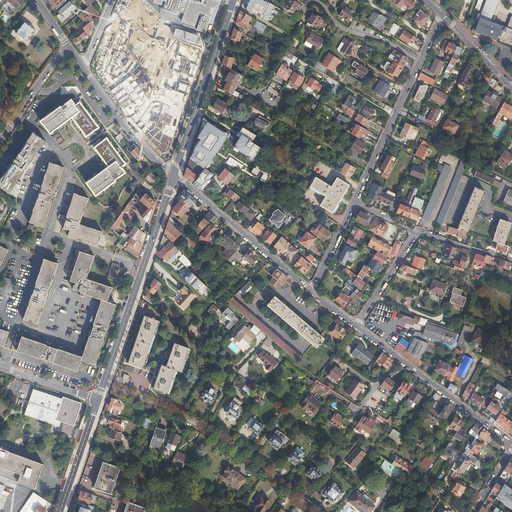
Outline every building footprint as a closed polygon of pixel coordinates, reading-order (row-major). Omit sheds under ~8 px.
[(6,0),(2,6),(9,12),(14,7),(16,9),(23,0),(6,0)] [(48,0),(51,3),(52,2),(57,8),(65,1),(64,0),(48,0)] [(125,12),(120,19),(135,27),(139,20),(128,13),(136,0),(123,0),(118,8),(125,12)] [(153,0),(153,2),(162,5),(161,9),(180,16),(181,13),(184,14),(181,22),(194,26),(199,13),(202,14),(196,30),(205,33),(209,23),(213,25),(220,0),(219,0),(153,0)] [(269,2),(264,0),(249,0),(246,9),(267,22),(276,7),(269,2)] [(293,0),(287,10),(295,15),(301,5),(293,0)] [(393,0),(392,1),(400,8),(404,4),(410,10),(417,2),(414,0),(393,0)] [(505,40),(511,17),(510,17),(506,28),(503,27),(503,29),(501,28),(502,26),(489,21),(497,0),(485,0),(476,27),(481,29),(480,33),(496,40),(497,38),(499,39),(498,41),(503,43),(505,40)] [(31,2),(25,11),(32,16),(37,10),(31,2)] [(65,6),(60,10),(65,16),(75,7),(72,4),(70,5),(69,4),(66,7),(65,6)] [(83,11),(78,15),(86,25),(89,22),(90,23),(93,20),(91,17),(97,12),(90,4),(88,6),(83,11)] [(345,7),(340,15),(349,21),(354,13),(345,7)] [(418,16),(411,23),(419,29),(429,17),(422,11),(420,9),(416,14),(418,16)] [(250,20),(251,18),(240,11),(238,17),(248,24),(250,20)] [(380,15),(373,11),(367,20),(378,27),(385,17),(380,14),(380,15)] [(313,14),(307,23),(316,28),(321,19),(313,14)] [(257,29),(253,27),(248,24),(238,17),(236,23),(253,34),(257,29)] [(511,17),(505,40),(503,43),(511,45),(511,17)] [(86,25),(74,35),(79,41),(89,33),(90,31),(91,30),(92,28),(92,26),(95,29),(97,24),(93,20),(90,23),(89,22),(86,25)] [(287,20),(281,30),(291,35),(296,25),(287,20)] [(26,41),(35,30),(24,22),(16,33),(26,41)] [(157,57),(117,22),(112,27),(141,52),(137,58),(148,67),(157,57)] [(389,31),(394,34),(399,26),(394,23),(389,31)] [(239,41),(242,33),(241,33),(234,29),(231,38),(239,41)] [(408,43),(413,35),(412,35),(408,32),(404,30),(399,38),(408,43)] [(311,32),(305,41),(318,49),(323,40),(311,32)] [(102,47),(111,56),(116,50),(125,59),(131,53),(112,36),(102,47)] [(175,59),(185,66),(199,45),(189,39),(175,59)] [(338,50),(340,51),(347,55),(349,56),(351,52),(350,51),(355,42),(352,41),(351,42),(347,39),(345,44),(342,42),(338,49),(338,50)] [(450,60),(457,47),(455,46),(455,44),(453,43),(452,44),(445,41),(441,50),(448,53),(445,59),(450,61),(450,60)] [(275,55),(278,50),(266,43),(264,47),(263,48),(275,55)] [(297,50),(291,47),(287,52),(294,55),(297,50)] [(462,49),(457,47),(450,60),(450,61),(448,64),(447,66),(452,68),(462,49)] [(394,62),(402,67),(407,58),(398,53),(393,50),(391,53),(390,52),(387,58),(393,61),(394,62)] [(335,68),(340,60),(329,53),(324,61),(335,68)] [(254,55),(248,65),(256,70),(263,60),(254,55)] [(118,82),(124,77),(102,56),(97,62),(118,82)] [(225,56),(222,64),(230,69),(233,59),(225,56)] [(444,62),(436,58),(429,72),(437,76),(444,62)] [(333,72),(335,68),(324,61),(321,65),(317,62),(314,67),(325,74),(328,69),(333,72)] [(397,76),(402,67),(394,62),(392,65),(389,64),(387,67),(390,68),(387,73),(391,76),(392,74),(397,76)] [(474,67),(468,64),(460,79),(458,84),(469,89),(472,84),(466,81),(474,67)] [(359,65),(354,74),(360,78),(362,79),(367,70),(359,65)] [(286,81),(292,72),(282,66),(279,71),(285,75),(283,79),(286,81)] [(224,81),(237,88),(243,77),(231,70),(224,81)] [(166,71),(159,80),(171,89),(178,80),(166,71)] [(294,73),(287,85),(296,91),(299,86),(300,86),(302,83),(301,82),(303,79),(294,73)] [(419,78),(424,81),(424,83),(423,86),(420,86),(413,100),(419,102),(420,99),(422,99),(428,87),(426,86),(426,83),(426,82),(432,85),(434,80),(421,73),(419,78)] [(176,85),(191,94),(196,85),(181,76),(176,85)] [(383,97),(390,86),(381,80),(374,92),(383,97)] [(118,92),(123,95),(118,102),(128,108),(134,98),(129,94),(133,88),(124,82),(118,92)] [(301,89),(299,93),(302,95),(305,90),(311,94),(315,87),(308,83),(307,84),(305,83),(302,89),(301,89)] [(223,90),(231,95),(240,100),(243,94),(234,89),(235,89),(227,84),(223,90)] [(173,90),(179,94),(182,89),(177,85),(173,90)] [(434,89),(430,97),(443,104),(447,96),(434,89)] [(487,91),(483,100),(496,107),(501,98),(487,91)] [(151,120),(136,111),(145,98),(141,95),(131,111),(134,113),(131,117),(146,127),(149,122),(155,127),(174,98),(168,94),(151,120)] [(182,95),(178,102),(186,106),(190,99),(182,95)] [(334,100),(328,96),(324,102),(331,106),(334,100)] [(348,100),(344,106),(348,108),(354,111),(356,108),(353,105),(354,103),(356,99),(350,96),(348,100)] [(227,105),(217,99),(212,108),(222,113),(227,105)] [(49,133),(69,119),(72,117),(109,166),(106,168),(89,181),(86,183),(95,196),(115,181),(114,179),(118,176),(119,177),(125,172),(122,169),(121,169),(120,167),(125,163),(106,138),(102,141),(94,131),(98,127),(79,102),(74,106),(73,104),(74,104),(71,100),(60,107),(43,120),(43,119),(40,121),(49,133)] [(511,107),(503,103),(492,123),(492,124),(495,126),(502,114),(511,118),(511,107)] [(339,114),(341,115),(342,111),(333,106),(331,109),(339,114)] [(369,120),(371,121),(373,119),(370,117),(374,111),(365,106),(363,111),(360,110),(358,114),(359,114),(369,120)] [(432,107),(427,118),(434,122),(440,109),(435,106),(434,108),(432,107)] [(310,110),(308,109),(301,121),(304,122),(310,110)] [(366,135),(368,131),(341,115),(339,114),(337,117),(345,121),(345,120),(348,122),(347,122),(352,125),(353,123),(356,125),(354,128),(351,127),(351,129),(353,130),(351,133),(359,138),(360,139),(362,137),(361,136),(361,135),(361,134),(362,132),(366,135)] [(365,126),(369,120),(359,114),(355,120),(365,126)] [(174,115),(172,119),(181,124),(183,120),(174,115)] [(72,117),(69,119),(106,168),(109,166),(72,117)] [(168,117),(166,121),(174,125),(176,121),(168,117)] [(267,123),(255,117),(252,122),(264,129),(267,123)] [(447,118),(443,127),(455,134),(459,125),(447,118)] [(335,125),(338,127),(339,124),(350,130),(351,129),(351,127),(339,119),(335,125)] [(228,135),(208,122),(198,137),(201,139),(195,148),(196,150),(191,159),(192,160),(199,165),(202,167),(206,162),(208,163),(211,157),(213,158),(228,135)] [(417,134),(419,130),(406,123),(400,136),(409,140),(413,132),(417,134)] [(160,148),(156,154),(166,161),(170,156),(166,153),(172,143),(169,141),(171,137),(170,136),(172,133),(160,125),(149,141),(160,148)] [(140,138),(146,141),(153,130),(148,126),(140,138)] [(257,135),(243,127),(239,133),(242,135),(234,147),(254,159),(261,148),(252,143),(257,135)] [(28,167),(30,163),(45,141),(32,132),(31,134),(31,135),(11,163),(12,164),(0,180),(0,187),(8,194),(28,167)] [(353,145),(351,149),(359,154),(365,144),(356,139),(354,142),(352,141),(351,144),(353,145)] [(416,155),(420,157),(424,160),(429,149),(425,147),(427,144),(422,141),(414,154),(416,155)] [(131,150),(129,152),(138,160),(143,154),(142,153),(136,147),(132,151),(131,150)] [(499,159),(497,162),(501,165),(504,167),(505,168),(511,157),(511,154),(506,150),(499,159)] [(392,170),(394,165),(390,163),(392,157),(388,155),(379,170),(387,174),(386,176),(382,174),(381,176),(387,179),(392,170)] [(237,162),(230,157),(227,162),(226,163),(229,165),(230,164),(233,166),(234,165),(235,166),(237,162)] [(192,160),(191,159),(187,164),(191,167),(196,171),(197,170),(201,172),(203,168),(202,167),(199,165),(192,160)] [(463,174),(468,163),(461,160),(456,170),(456,172),(463,174)] [(421,179),(422,177),(427,165),(423,162),(421,168),(421,169),(418,168),(413,166),(411,170),(410,174),(421,179)] [(51,203),(53,198),(63,170),(64,167),(50,163),(29,223),(43,228),(44,226),(44,225),(51,203)] [(191,167),(187,164),(186,167),(198,178),(199,176),(201,172),(197,170),(196,171),(191,167)] [(341,173),(350,178),(355,169),(346,164),(341,173)] [(428,203),(422,217),(428,219),(450,167),(444,164),(443,166),(438,164),(436,169),(441,172),(433,191),(428,203)] [(198,178),(186,167),(184,174),(185,178),(192,184),(193,184),(198,178)] [(213,174),(203,168),(201,172),(199,176),(192,184),(201,191),(211,180),(209,179),(213,174)] [(225,169),(218,177),(226,185),(233,176),(225,169)] [(494,180),(476,171),(474,176),(491,185),(494,180)] [(158,179),(151,172),(146,178),(153,185),(158,179)] [(435,223),(437,223),(440,224),(442,225),(452,200),(462,175),(456,173),(451,186),(435,223)] [(469,178),(462,175),(452,200),(442,225),(449,227),(469,178)] [(316,177),(309,188),(322,197),(323,195),(326,197),(321,205),(333,213),(349,185),(337,178),(332,187),(316,177)] [(376,201),(377,199),(381,191),(383,187),(375,183),(368,197),(376,201)] [(397,212),(407,216),(410,208),(411,205),(414,197),(417,189),(413,187),(411,192),(410,192),(407,200),(406,200),(405,203),(405,204),(404,206),(401,204),(397,212)] [(240,198),(228,188),(222,195),(225,197),(227,194),(235,200),(234,201),(233,201),(231,204),(224,211),(227,214),(240,198)] [(465,232),(467,233),(484,192),(474,188),(456,229),(465,232)] [(511,191),(508,189),(502,202),(511,205),(511,191)] [(192,205),(195,200),(184,190),(178,196),(181,199),(190,207),(191,207),(193,205),(192,205)] [(377,199),(390,206),(394,198),(381,191),(377,199)] [(67,216),(66,220),(63,229),(67,230),(67,229),(70,230),(68,236),(98,247),(98,244),(102,232),(80,224),(84,212),(88,198),(74,193),(66,216),(67,216)] [(156,203),(153,200),(152,201),(145,194),(140,200),(148,208),(142,216),(149,223),(151,217),(156,203)] [(390,206),(389,209),(393,211),(398,200),(394,198),(390,206)] [(181,199),(178,202),(187,210),(190,207),(181,199)] [(121,214),(125,217),(127,219),(130,221),(131,222),(134,218),(129,214),(128,211),(133,205),(132,204),(133,202),(131,200),(121,214)] [(250,210),(243,204),(240,201),(236,206),(245,213),(244,214),(250,220),(255,214),(250,210)] [(184,213),(187,210),(178,202),(176,205),(184,213)] [(188,216),(184,213),(176,205),(172,209),(181,217),(178,220),(182,223),(188,216)] [(410,208),(407,216),(416,220),(419,212),(410,208)] [(284,215),(276,209),(275,211),(274,210),(271,214),(271,215),(267,220),(277,228),(281,223),(279,221),(284,215)] [(208,223),(214,216),(209,212),(203,218),(204,219),(208,223)] [(364,224),(362,227),(368,229),(367,231),(373,234),(374,232),(379,224),(368,217),(368,216),(360,212),(356,220),(364,224)] [(111,228),(115,232),(125,217),(121,214),(111,228)] [(211,225),(217,219),(214,216),(208,223),(203,229),(205,231),(198,239),(208,248),(210,246),(206,243),(218,231),(211,225)] [(180,232),(183,229),(170,217),(168,221),(180,232)] [(333,221),(328,218),(323,226),(326,227),(327,225),(330,227),(333,221)] [(203,229),(208,223),(204,219),(198,225),(199,226),(203,229)] [(499,219),(492,241),(493,241),(503,244),(510,223),(499,219)] [(180,232),(168,221),(165,231),(168,235),(174,241),(181,233),(180,232)] [(252,229),(258,235),(264,228),(258,222),(252,229)] [(380,224),(379,224),(374,232),(382,237),(387,227),(380,223),(380,224)] [(442,225),(440,224),(438,231),(441,232),(441,230),(464,238),(465,232),(456,229),(449,227),(442,225)] [(311,232),(324,241),(330,233),(319,225),(315,230),(313,228),(312,229),(311,231),(311,232)] [(128,243),(139,252),(145,234),(144,233),(135,226),(133,229),(130,226),(128,229),(131,232),(127,238),(130,240),(128,243)] [(354,228),(350,236),(354,239),(357,234),(359,235),(361,230),(360,229),(359,230),(354,228)] [(268,230),(262,237),(270,244),(276,236),(268,230)] [(301,238),(300,237),(297,241),(308,249),(314,239),(306,233),(304,237),(303,236),(301,238)] [(179,256),(182,253),(176,247),(175,246),(171,242),(164,235),(161,242),(171,252),(172,251),(170,249),(171,248),(179,256)] [(188,241),(198,251),(202,247),(194,240),(193,240),(189,236),(186,238),(188,240),(188,241)] [(354,239),(350,236),(346,242),(355,247),(358,241),(354,239)] [(238,246),(227,237),(221,244),(224,247),(222,249),(229,256),(238,246)] [(273,246),(282,253),(289,244),(281,237),(273,246)] [(372,237),(367,246),(372,248),(373,247),(375,248),(375,247),(377,248),(376,251),(377,251),(386,256),(389,252),(390,253),(392,248),(372,237)] [(123,247),(138,258),(139,252),(128,243),(122,239),(117,246),(121,249),(123,247)] [(386,256),(390,259),(392,254),(396,256),(400,245),(397,244),(399,241),(396,240),(394,243),(392,248),(390,253),(389,252),(386,256)] [(507,247),(510,248),(511,247),(503,244),(493,241),(491,247),(495,249),(506,253),(507,247)] [(161,242),(158,251),(167,261),(169,259),(172,262),(177,258),(171,252),(161,242)] [(289,244),(282,253),(290,260),(298,251),(289,244)] [(0,266),(9,250),(0,245),(0,266)] [(443,257),(446,258),(450,259),(452,260),(455,254),(457,254),(458,249),(447,246),(443,257)] [(467,258),(469,250),(462,248),(459,255),(461,256),(467,258)] [(74,289),(81,291),(86,293),(103,299),(94,324),(95,324),(92,333),(91,337),(84,357),(53,347),(48,345),(21,337),(17,351),(19,352),(75,370),(75,371),(78,372),(82,360),(93,364),(93,365),(96,366),(97,364),(117,304),(108,301),(112,290),(113,287),(87,279),(95,256),(80,251),(70,280),(76,282),(74,289)] [(252,254),(248,251),(244,256),(251,262),(250,263),(252,265),(256,260),(251,255),(252,254)] [(372,259),(381,264),(386,256),(377,251),(372,259)] [(312,262),(315,258),(309,254),(306,257),(312,262)] [(483,263),(484,259),(475,255),(472,264),(482,267),(484,263),(483,263)] [(494,266),(495,262),(489,260),(491,257),(486,255),(484,259),(483,263),(484,263),(494,266)] [(416,256),(412,266),(422,269),(425,259),(416,256)] [(462,271),(467,258),(461,256),(458,262),(452,260),(450,259),(450,261),(451,262),(450,264),(451,264),(452,264),(451,267),(462,271)] [(301,257),(294,265),(304,273),(310,265),(301,257)] [(50,293),(51,288),(58,266),(59,266),(59,264),(44,258),(23,319),(39,325),(41,322),(40,322),(50,293)] [(372,259),(367,267),(377,272),(381,264),(372,259)] [(508,270),(510,263),(501,260),(500,261),(499,264),(495,262),(494,266),(497,267),(504,269),(508,270)] [(120,265),(112,262),(107,278),(115,281),(120,265)] [(269,262),(263,269),(266,272),(273,265),(269,262)] [(418,271),(418,270),(406,266),(402,264),(399,269),(415,275),(416,271),(418,271)] [(363,265),(357,276),(361,279),(367,270),(373,274),(372,276),(380,281),(382,277),(363,265)] [(350,284),(351,283),(360,289),(365,282),(361,279),(357,276),(345,267),(343,270),(350,276),(346,281),(350,284)] [(202,283),(187,268),(181,275),(186,280),(187,280),(196,289),(197,288),(201,292),(206,287),(202,283)] [(271,276),(273,278),(277,281),(283,274),(277,269),(271,276)] [(279,289),(288,278),(283,274),(277,281),(273,278),(270,282),(279,289)] [(162,285),(155,279),(151,285),(157,290),(162,285)] [(346,281),(346,280),(342,285),(344,286),(353,293),(356,289),(350,284),(346,281)] [(433,280),(430,291),(438,294),(438,295),(442,297),(442,295),(443,296),(447,285),(433,280)] [(335,300),(343,306),(344,305),(349,299),(348,299),(353,293),(344,286),(340,291),(342,292),(335,300)] [(176,303),(184,310),(195,297),(184,287),(179,292),(183,295),(176,303)] [(452,293),(449,302),(452,302),(463,306),(466,297),(460,295),(461,290),(453,287),(451,292),(452,293)] [(362,294),(356,289),(353,293),(348,299),(349,299),(344,305),(349,309),(355,301),(356,302),(362,294)] [(279,346),(298,362),(303,356),(288,342),(287,344),(285,342),(286,341),(258,317),(257,318),(255,317),(256,315),(234,297),(234,296),(228,302),(268,337),(272,341),(279,346)] [(325,339),(274,296),(266,305),(317,348),(325,339)] [(228,308),(223,312),(225,313),(226,312),(234,319),(237,321),(238,319),(230,312),(231,311),(228,308)] [(225,313),(223,312),(222,314),(230,321),(229,323),(230,323),(234,319),(226,312),(225,313)] [(400,314),(398,320),(408,324),(409,321),(416,324),(418,319),(411,315),(410,318),(400,314)] [(128,363),(133,365),(142,368),(144,363),(158,320),(144,315),(128,363)] [(418,323),(424,325),(426,319),(420,317),(418,323)] [(450,350),(456,334),(427,324),(422,339),(431,343),(437,345),(450,350)] [(346,332),(338,325),(332,332),(340,339),(346,332)] [(464,325),(457,343),(463,345),(469,328),(464,325)] [(245,326),(244,327),(244,328),(240,332),(238,334),(234,338),(239,343),(243,338),(249,343),(258,333),(252,327),(251,328),(249,326),(247,328),(245,326)] [(0,344),(4,346),(9,331),(0,328),(0,344)] [(187,328),(185,331),(191,335),(193,337),(195,334),(187,328)] [(479,329),(472,340),(483,347),(489,335),(479,329)] [(413,335),(406,349),(420,360),(428,344),(430,345),(431,343),(422,339),(413,335)] [(153,388),(168,394),(176,370),(181,371),(189,348),(174,343),(166,366),(161,365),(160,369),(153,388)] [(365,348),(359,343),(351,354),(356,358),(358,356),(368,364),(374,357),(364,349),(365,348)] [(400,345),(396,350),(403,355),(406,349),(400,345)] [(406,349),(403,355),(416,365),(419,367),(423,362),(420,360),(406,349)] [(382,353),(376,361),(386,368),(392,360),(383,353),(382,353)] [(277,363),(267,354),(262,360),(268,365),(266,367),(270,371),(277,363)] [(463,356),(455,372),(458,374),(467,357),(464,355),(463,356)] [(467,357),(458,374),(464,377),(473,360),(467,357)] [(483,357),(480,363),(487,365),(490,360),(483,357)] [(435,370),(445,375),(449,366),(450,365),(440,360),(435,370)] [(131,382),(129,387),(136,390),(148,395),(162,400),(165,402),(168,394),(153,388),(160,369),(144,363),(142,368),(133,365),(129,376),(127,380),(131,382)] [(343,372),(334,366),(328,375),(337,380),(343,372)] [(449,366),(445,375),(448,377),(447,379),(451,381),(453,378),(455,373),(453,372),(454,369),(449,366)] [(240,373),(238,376),(240,378),(245,381),(247,379),(240,373)] [(394,382),(387,377),(384,381),(380,386),(388,391),(394,382)] [(243,386),(246,383),(245,381),(240,378),(237,381),(243,386)] [(363,386),(354,380),(346,392),(354,398),(363,386)] [(468,386),(463,394),(470,399),(475,391),(471,389),(474,383),(470,381),(468,386)] [(410,387),(403,382),(397,391),(404,396),(410,387)] [(450,383),(447,389),(454,394),(458,386),(450,383)] [(491,402),(484,411),(493,418),(501,408),(499,406),(500,404),(499,404),(504,396),(510,400),(511,397),(511,391),(503,386),(498,383),(495,388),(493,391),(498,394),(496,397),(491,394),(489,397),(490,397),(488,400),(490,401),(491,402)] [(82,404),(24,384),(17,406),(26,410),(24,415),(59,427),(61,422),(74,426),(82,404)] [(470,399),(470,400),(479,407),(481,405),(485,408),(490,401),(488,400),(485,398),(484,400),(476,393),(476,392),(477,392),(480,387),(478,385),(475,391),(470,399)] [(213,394),(215,390),(211,387),(208,392),(205,390),(201,397),(205,399),(204,399),(208,401),(208,400),(212,403),(216,396),(213,394)] [(393,394),(388,391),(385,395),(390,399),(393,394)] [(419,407),(425,399),(413,391),(405,403),(408,405),(410,403),(411,404),(412,402),(419,407)] [(252,403),(254,405),(261,396),(258,394),(252,403)] [(314,399),(315,398),(310,394),(302,402),(303,402),(301,406),(306,410),(308,407),(314,412),(321,405),(314,399)] [(228,406),(226,405),(224,409),(225,410),(224,411),(228,414),(231,416),(235,419),(236,418),(238,418),(240,414),(239,413),(240,412),(236,410),(239,406),(241,403),(241,404),(243,402),(239,398),(238,400),(234,396),(232,400),(232,401),(231,401),(229,405),(229,404),(228,406)] [(111,398),(109,397),(104,412),(109,414),(111,407),(119,410),(121,404),(119,403),(119,402),(119,401),(119,400),(118,400),(112,398),(111,398)] [(446,419),(454,406),(449,403),(447,407),(446,407),(441,414),(440,414),(439,414),(438,414),(430,409),(426,416),(434,422),(438,417),(439,417),(440,417),(441,417),(441,416),(446,419)] [(503,410),(496,421),(508,430),(511,423),(511,422),(503,415),(505,411),(503,410)] [(288,416),(283,412),(282,413),(280,416),(278,418),(283,422),(288,416)] [(338,415),(339,414),(336,412),(329,420),(340,428),(346,419),(342,416),(341,417),(338,415)] [(376,423),(367,417),(367,418),(363,416),(355,427),(360,431),(362,428),(370,433),(376,423)] [(457,431),(463,422),(455,417),(449,426),(457,431)] [(112,424),(110,429),(112,429),(122,433),(126,421),(122,420),(122,421),(110,418),(109,423),(112,424)] [(258,433),(262,428),(264,426),(255,418),(254,420),(251,418),(246,424),(249,426),(248,427),(253,430),(253,431),(257,434),(258,433)] [(467,425),(463,422),(457,431),(442,454),(450,459),(457,450),(451,446),(456,438),(460,440),(465,432),(463,431),(467,425)] [(479,435),(483,429),(479,425),(476,423),(472,429),(479,435)] [(120,441),(123,433),(122,433),(112,429),(109,437),(120,441)] [(402,435),(393,429),(389,435),(398,441),(402,435)] [(477,439),(478,436),(479,435),(472,429),(469,433),(475,437),(477,439)] [(485,441),(489,433),(483,429),(479,435),(478,436),(481,438),(485,441)] [(277,431),(268,442),(272,446),(271,447),(276,451),(279,448),(283,443),(285,444),(289,440),(280,432),(280,433),(278,431),(277,431)] [(180,436),(172,433),(168,443),(166,448),(173,451),(176,446),(180,436)] [(296,434),(291,441),(295,444),(300,437),(296,434)] [(161,440),(152,437),(148,449),(157,452),(161,440)] [(458,460),(462,463),(468,453),(470,449),(475,442),(476,440),(477,439),(475,437),(470,445),(468,443),(464,449),(466,449),(463,453),(462,453),(458,460)] [(185,444),(181,440),(175,456),(180,458),(179,459),(183,461),(190,446),(185,444)] [(470,449),(474,452),(477,454),(481,446),(475,442),(470,449)] [(294,451),(301,457),(305,452),(298,446),(294,451)] [(0,475),(5,477),(35,487),(43,463),(0,447),(0,475)] [(365,454),(357,447),(345,461),(353,468),(365,454)] [(376,455),(381,457),(385,460),(403,471),(409,474),(413,467),(381,447),(376,455)] [(334,455),(341,460),(347,453),(340,448),(334,455)] [(292,460),(291,461),(296,465),(302,458),(301,457),(294,451),(293,451),(288,458),(292,460)] [(468,453),(462,463),(457,471),(460,473),(461,473),(462,472),(464,473),(471,462),(479,467),(482,462),(472,455),(468,453)] [(421,462),(429,467),(431,463),(424,459),(421,462)] [(393,475),(398,479),(403,471),(385,460),(381,467),(385,470),(386,468),(394,473),(393,475)] [(511,471),(511,462),(509,461),(500,477),(506,481),(510,475),(511,471)] [(119,467),(104,462),(95,488),(110,493),(119,467)] [(308,462),(303,468),(307,471),(312,465),(308,462)] [(323,474),(313,466),(307,474),(314,479),(315,479),(316,479),(317,479),(318,478),(319,479),(323,474)] [(228,483),(242,493),(250,482),(244,477),(242,478),(239,476),(240,474),(235,471),(234,472),(230,469),(229,468),(228,469),(227,469),(226,470),(224,473),(226,474),(223,477),(229,481),(228,483)] [(82,476),(79,486),(90,489),(93,479),(82,476)] [(506,481),(500,477),(492,491),(498,494),(503,485),(506,481)] [(11,487),(15,489),(17,483),(9,480),(9,481),(13,483),(11,487)] [(322,483),(318,488),(321,490),(321,492),(323,494),(326,497),(326,498),(328,501),(329,500),(333,503),(338,497),(339,498),(344,492),(339,488),(336,486),(337,485),(333,482),(327,489),(326,487),(323,487),(325,485),(322,483)] [(465,487),(457,483),(451,493),(459,497),(465,487)] [(511,490),(503,485),(495,498),(511,510),(511,490)] [(369,511),(375,506),(357,491),(349,501),(358,509),(359,507),(364,511),(369,511)] [(42,507),(47,501),(34,492),(20,511),(35,511),(40,506),(42,507)] [(89,494),(82,492),(79,500),(90,504),(92,498),(88,497),(89,494)] [(265,499),(262,497),(256,505),(260,508),(257,511),(263,511),(264,511),(270,502),(265,498),(265,499)] [(143,508),(129,503),(125,511),(142,511),(143,508)]
